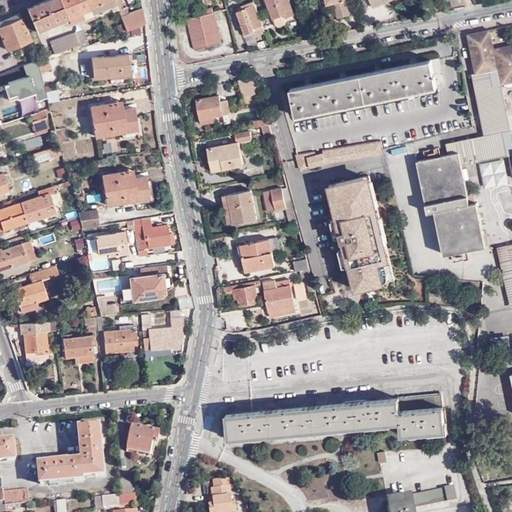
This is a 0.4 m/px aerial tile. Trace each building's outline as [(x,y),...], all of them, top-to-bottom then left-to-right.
[(68,16),(60,0),(41,0),(33,3),(42,26),(68,16)] [(91,7),(88,0),(60,0),(68,16),(71,22),(73,21),(85,16),(94,13),(93,12),(91,7)] [(115,3),(114,0),(107,0),(91,7),(93,12),(115,3)] [(244,34),(254,30),(264,26),(253,0),(243,4),(244,8),(240,9),(237,11),(240,19),(243,19),(244,22),(241,23),(240,23),(244,34)] [(286,14),(288,17),(294,14),(288,0),(265,0),(273,19),(286,14)] [(344,0),(325,0),(326,2),(333,1),(336,16),(348,13),(344,0)] [(42,26),(33,3),(27,6),(37,28),(42,26)] [(122,7),(117,8),(121,16),(128,13),(125,6),(122,7)] [(145,23),(142,7),(128,13),(121,16),(126,30),(145,23)] [(30,39),(19,11),(0,19),(0,29),(8,48),(30,39)] [(220,42),(213,11),(186,17),(193,48),(220,42)] [(289,19),(288,17),(286,14),(273,19),(275,24),(278,26),(280,27),(284,27),(286,25),(288,22),(289,19)] [(256,35),(266,31),(264,26),(254,30),(256,35)] [(511,44),(506,45),(507,47),(494,50),(490,28),(468,33),(476,72),(473,72),(485,134),(445,142),(447,153),(417,159),(427,211),(434,210),(442,253),(484,245),(475,200),(468,202),(460,164),(509,154),(511,171),(511,135),(501,81),(511,79),(511,44)] [(82,43),(76,30),(50,39),(55,51),(82,43)] [(127,74),(125,54),(90,58),(92,78),(127,74)] [(48,56),(38,58),(41,71),(51,68),(48,56)] [(444,83),(438,56),(290,86),(296,113),(444,83)] [(259,90),(255,75),(235,79),(242,101),(254,99),(252,92),(259,90)] [(199,117),(214,114),(232,110),(229,97),(221,98),(221,93),(195,97),(199,117)] [(95,132),(121,127),(136,124),(133,103),(123,104),(121,97),(104,100),(105,105),(91,107),(95,132)] [(50,105),(30,112),(37,131),(48,127),(47,125),(50,124),(46,110),(51,108),(50,105)] [(268,122),(267,117),(251,121),(252,126),(262,124),(268,122)] [(271,133),(268,122),(262,124),(265,135),(271,133)] [(235,133),(236,140),(242,138),(254,136),(252,130),(248,130),(248,129),(235,133)] [(235,147),(233,140),(206,147),(208,160),(213,159),(215,169),(242,162),(238,146),(235,147)] [(381,153),(379,140),(321,150),(321,153),(313,155),(313,151),(296,154),(296,158),(295,158),(297,169),(307,166),(307,167),(323,163),(381,153)] [(60,142),(49,146),(51,153),(62,150),(60,142)] [(119,175),(134,173),(133,167),(118,169),(119,175)] [(102,171),(104,178),(119,175),(118,169),(102,171)] [(0,191),(3,191),(9,188),(3,171),(0,172),(0,191)] [(119,175),(104,178),(108,203),(149,197),(145,174),(134,175),(134,173),(119,175)] [(367,175),(327,185),(335,217),(339,233),(339,232),(343,247),(347,264),(347,265),(348,265),(354,289),(393,279),(384,242),(385,242),(379,218),(378,218),(367,175)] [(292,204),(290,198),(282,200),(279,186),(269,189),(271,197),(264,199),(267,209),(287,205),(292,204)] [(256,216),(250,188),(223,193),(228,222),(256,216)] [(50,189),(41,192),(0,206),(0,221),(3,220),(5,229),(59,211),(50,189)] [(271,197),(269,189),(262,190),(264,199),(271,197)] [(296,217),(292,204),(287,205),(291,218),(296,217)] [(77,211),(78,214),(81,227),(99,225),(97,209),(77,211)] [(150,216),(134,219),(136,230),(142,229),(144,240),(146,239),(148,247),(166,244),(165,234),(169,233),(168,224),(151,226),(150,216)] [(339,233),(335,217),(330,219),(334,238),(340,236),(339,232),(339,233)] [(136,230),(138,248),(148,247),(146,239),(144,240),(142,229),(136,230)] [(98,252),(110,251),(118,250),(118,254),(128,252),(125,230),(96,234),(98,252)] [(270,236),(273,248),(279,247),(276,235),(270,236)] [(276,262),(273,248),(270,236),(240,243),(247,269),(276,262)] [(0,265),(11,261),(12,265),(28,260),(22,242),(4,249),(3,247),(0,247),(0,265)] [(511,306),(511,243),(498,246),(509,307),(511,306)] [(347,264),(343,247),(337,248),(341,266),(347,264)] [(309,266),(306,255),(296,257),(299,268),(301,267),(309,266)] [(55,263),(30,272),(33,282),(16,288),(23,310),(38,305),(36,301),(48,297),(42,280),(59,274),(55,263)] [(162,272),(165,272),(164,264),(137,267),(137,275),(162,272)] [(312,276),(309,266),(301,267),(303,278),(306,277),(312,276)] [(165,272),(162,272),(137,275),(135,275),(129,276),(131,299),(160,296),(163,293),(164,291),(164,287),(171,286),(171,283),(168,283),(167,272),(165,272)] [(309,289),(315,288),(312,276),(306,277),(309,289)] [(271,309),(296,304),(290,278),(277,281),(277,278),(265,281),(271,309)] [(257,285),(263,284),(261,279),(237,284),(238,291),(239,297),(240,303),(260,299),(257,285)] [(238,291),(237,284),(226,287),(227,293),(234,292),(238,291)] [(113,294),(97,296),(101,315),(106,315),(116,314),(113,294)] [(297,309),(296,304),(271,309),(272,314),(297,309)] [(95,312),(94,305),(85,305),(86,313),(95,312)] [(511,308),(484,314),(487,332),(511,327),(511,308)] [(98,316),(99,327),(106,327),(106,315),(101,315),(98,316)] [(98,328),(99,327),(98,316),(96,316),(84,317),(86,325),(97,324),(98,328)] [(171,329),(151,332),(152,350),(178,347),(177,340),(182,339),(180,328),(184,328),(183,317),(170,319),(171,329)] [(50,320),(22,322),(23,333),(26,333),(28,352),(37,352),(38,354),(53,353),(52,346),(49,346),(48,331),(50,331),(50,320)] [(134,328),(120,329),(105,330),(107,352),(135,350),(134,343),(139,342),(137,327),(134,328)] [(94,343),(94,335),(64,337),(65,355),(74,355),(74,362),(94,361),(93,343),(94,343)] [(511,350),(508,335),(491,337),(493,353),(511,350)] [(178,347),(152,350),(153,357),(179,354),(182,352),(183,350),(182,339),(177,340),(178,347)] [(442,396),(226,417),(228,427),(222,428),(223,440),(229,440),(229,442),(401,425),(402,437),(446,433),(442,396)] [(104,476),(100,426),(79,428),(81,452),(78,453),(78,460),(84,460),(84,464),(76,465),(75,461),(63,462),(63,460),(56,460),(56,463),(39,464),(41,485),(84,482),(84,477),(104,476)] [(160,431),(132,426),(128,447),(153,452),(155,440),(158,441),(160,431)] [(0,463),(16,462),(14,439),(0,440),(0,463)] [(387,463),(385,455),(378,455),(380,465),(387,463)] [(212,480),(213,488),(229,486),(228,478),(212,480)] [(120,496),(134,495),(132,479),(119,479),(120,496)] [(229,486),(213,488),(210,488),(212,498),(212,504),(209,505),(208,505),(208,511),(235,511),(234,501),(231,502),(229,486)] [(0,506),(5,506),(29,504),(28,490),(3,492),(3,489),(0,488),(0,506)] [(458,502),(455,488),(390,502),(391,511),(417,511),(458,502)] [(135,505),(134,495),(120,496),(102,497),(103,508),(135,505)] [(103,510),(103,508),(102,497),(94,498),(95,511),(103,510)] [(66,511),(65,500),(56,501),(56,511),(66,511)]
